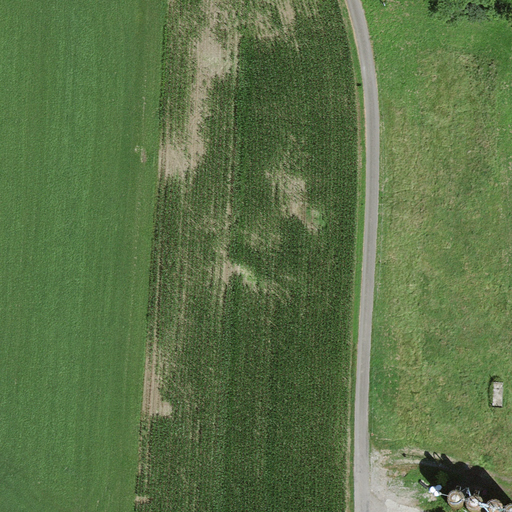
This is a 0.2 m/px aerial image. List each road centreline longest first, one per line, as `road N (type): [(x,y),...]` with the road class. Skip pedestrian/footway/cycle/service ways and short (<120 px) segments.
road 1 (motorway): [(422,0),(108,511)]
road 2 (track): [(368,511),(375,101),(350,0)]
road 3 (motorway): [(255,511),(511,94)]
